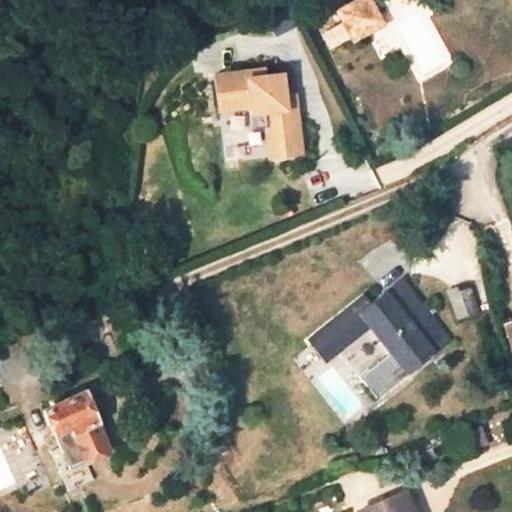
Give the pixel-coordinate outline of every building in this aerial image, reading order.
[(371,0),(369,0),(341,16),(355,43),(385,28),(371,0)] [(296,30),(287,13),(267,23),(276,40),(296,30)] [(263,81),(263,73),(213,79),(218,115),(249,111),(250,119),(263,117),(264,132),(268,162),(301,158),(297,123),(285,114),(284,101),(281,79),(263,81)] [(285,114),(297,123),(294,99),(284,101),(285,114)] [(263,117),(250,119),(252,133),(264,132),(263,117)] [(306,177),(315,207),(378,187),(368,157),(340,166),(306,177)] [(392,303),(408,290),(400,280),(384,293),(392,303)] [(467,287),(450,292),(459,319),(476,313),(467,287)] [(449,341),(409,291),(408,290),(392,303),(384,293),(368,306),(362,298),(308,341),(324,362),(369,326),(390,353),(359,377),(376,399),(408,374),(402,367),(426,348),(432,355),(449,341)] [(8,360),(0,363),(0,380),(5,392),(20,386),(8,360)] [(107,455),(83,395),(43,413),(54,437),(70,430),(84,463),(107,455)] [(403,511),(412,508),(405,493),(392,499),(397,511),(403,511)] [(413,511),(412,508),(403,511),(397,511),(392,499),(371,509),(372,511),(413,511)]
